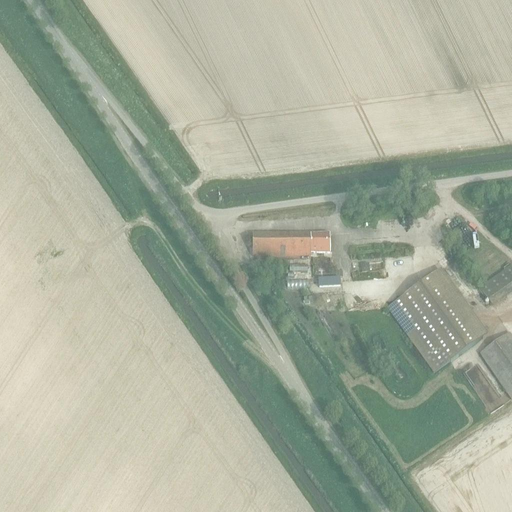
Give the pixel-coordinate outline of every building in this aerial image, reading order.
[(252,235),(252,257),(310,257),(310,254),(329,254),(329,235),(252,235)] [(511,267),(479,290),(493,309),(511,296),(511,267)] [(484,339),(435,274),(387,311),(436,375),(484,339)] [(309,283),(308,275),(291,277),(293,285),(309,283)] [(338,281),(317,281),(317,290),(338,290),(338,281)] [(479,355),(511,401),(511,399),(511,339),(509,334),(479,355)]
